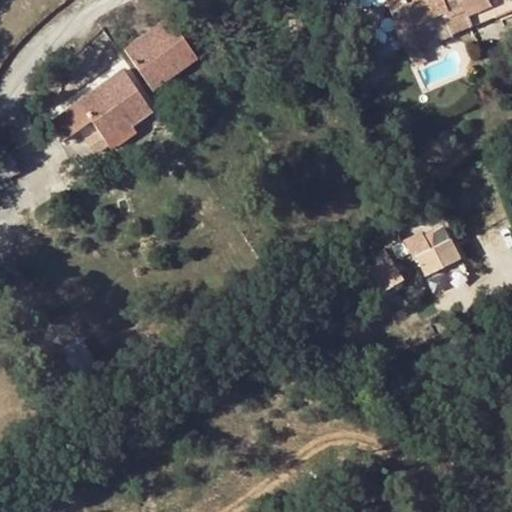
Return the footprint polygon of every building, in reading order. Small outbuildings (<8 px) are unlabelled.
[(511,0),(385,0),(395,23),(408,18),(411,25),(443,12),(445,18),(463,10),(469,23),(471,28),(511,11),(511,0)] [(408,18),(395,23),(392,25),(404,53),(452,33),(451,30),(469,23),(463,10),(445,18),(443,12),(411,25),(408,18)] [(124,50),(146,79),(170,62),(175,69),(194,57),(170,19),(124,50)] [(304,44),(301,19),(288,20),(291,46),(304,44)] [(354,46),(363,64),(369,76),(385,69),(371,37),(354,46)] [(350,71),(363,64),(354,46),(341,52),(350,71)] [(170,62),(146,79),(151,87),(175,69),(170,62)] [(124,115),(129,123),(149,109),(123,72),(77,102),(42,128),(56,146),(91,121),(99,131),(124,115)] [(99,131),(105,139),(129,123),(124,115),(99,131)] [(0,180),(19,172),(12,159),(0,164),(0,180)] [(370,231),(375,228),(371,222),(366,226),(370,231)] [(416,257),(426,274),(458,258),(450,240),(416,257)] [(391,263),(379,271),(386,281),(381,284),(384,290),(401,279),(391,263)] [(0,276),(0,292),(1,295),(10,288),(2,275),(0,276)] [(40,362),(56,387),(73,377),(58,351),(40,362)] [(371,474),(350,479),(355,495),(374,491),(371,474)]
